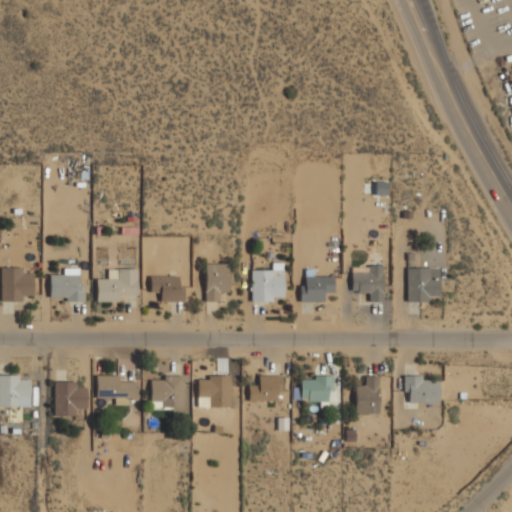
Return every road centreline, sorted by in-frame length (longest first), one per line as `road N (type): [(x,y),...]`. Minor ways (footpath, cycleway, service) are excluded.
road 1 (residential): [(0,338),(511,338)]
road 2 (tertiary): [(511,201),(413,0)]
